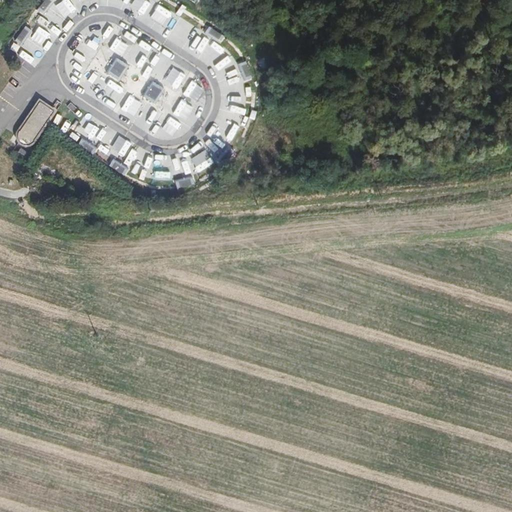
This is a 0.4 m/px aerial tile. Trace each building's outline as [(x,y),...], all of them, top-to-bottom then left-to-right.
[(52,0),(41,0),(35,9),(43,14),(52,0)] [(32,30),(24,25),(13,41),(21,46),(32,30)] [(224,36),(209,25),(204,33),(219,43),(224,36)] [(128,65),(116,58),(106,73),(118,80),(128,65)] [(245,60),(237,63),(244,81),(252,78),(245,60)] [(164,89),(153,82),(143,97),(154,104),(164,89)] [(53,110),(38,101),(13,135),(19,144),(30,144),(53,110)] [(97,150),(80,138),(75,145),(92,157),(97,150)] [(91,169),(55,145),(45,161),(78,185),(91,169)] [(229,147),(215,162),(221,168),(236,153),(229,147)] [(129,169),(111,157),(107,164),(124,176),(129,169)] [(192,176),(174,180),(177,191),(195,187),(192,176)]
